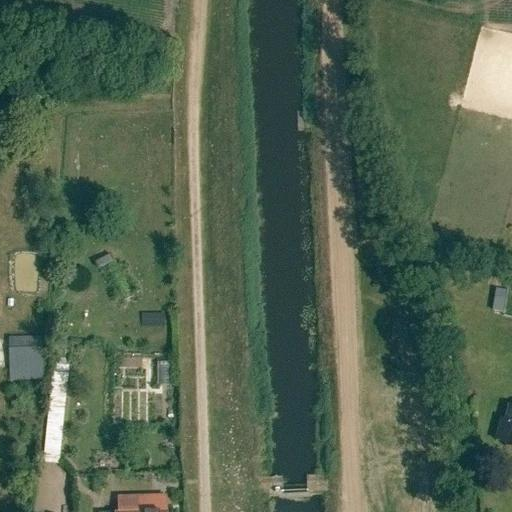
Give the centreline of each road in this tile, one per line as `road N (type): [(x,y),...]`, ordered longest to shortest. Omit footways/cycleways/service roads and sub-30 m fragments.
road 1 (track): [(363,511),(343,0)]
road 2 (track): [(205,511),(194,0)]
